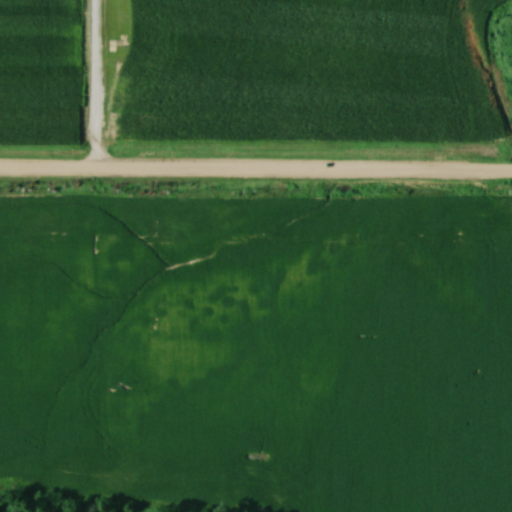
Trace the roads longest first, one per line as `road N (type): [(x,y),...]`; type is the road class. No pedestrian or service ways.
road 1 (residential): [(0,168),(511,173)]
road 2 (residential): [(95,168),(89,0)]
